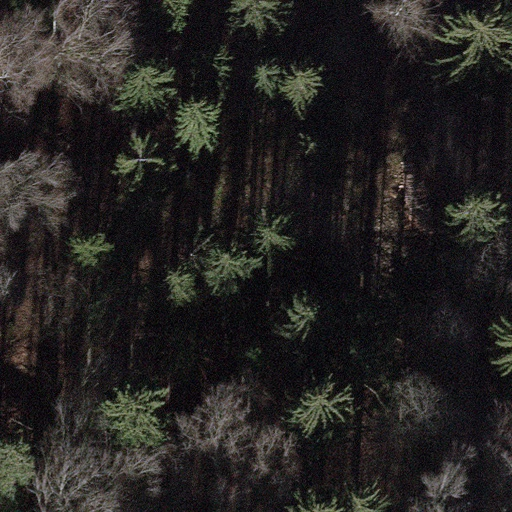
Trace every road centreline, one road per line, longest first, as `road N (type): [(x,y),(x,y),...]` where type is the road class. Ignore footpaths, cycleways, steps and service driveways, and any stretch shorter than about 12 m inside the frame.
road 1 (track): [(102,0),(38,289),(56,354),(100,401),(269,511)]
road 2 (track): [(452,0),(443,88),(462,223),(511,248)]
